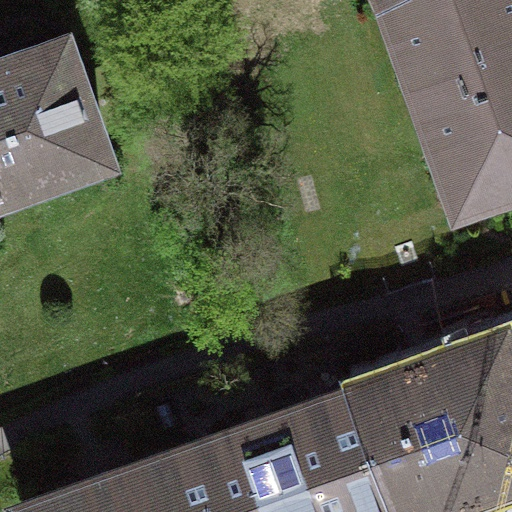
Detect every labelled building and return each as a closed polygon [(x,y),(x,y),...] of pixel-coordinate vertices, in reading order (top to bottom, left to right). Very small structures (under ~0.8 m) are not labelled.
[(511,0),(388,0),(402,38),(413,34),(426,70),(415,74),(431,117),(441,113),(454,149),(443,153),(460,199),(511,180),(511,0)] [(0,189),(103,153),(63,38),(0,59),(0,189)] [(355,387),(398,509),(511,468),(511,372),(498,334),(454,349),(455,351),(427,361),(355,387)] [(261,420),(167,454),(187,511),(388,511),(398,509),(355,387),(261,420)] [(25,511),(187,511),(167,454),(95,479),(67,489),(66,486),(22,502),(25,511)]
